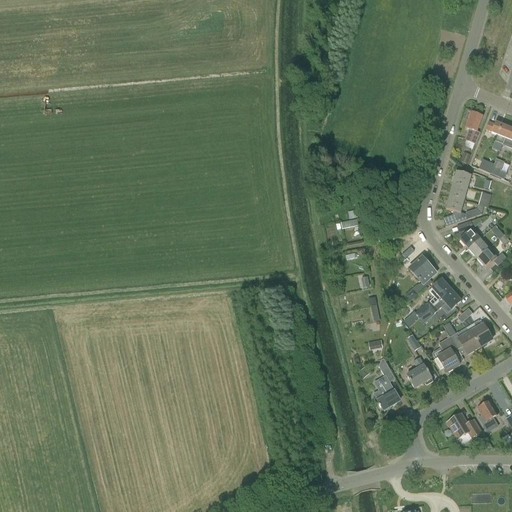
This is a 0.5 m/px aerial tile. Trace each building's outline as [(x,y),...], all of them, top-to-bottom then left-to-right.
[(466,130),(470,131),(465,142),(476,146),(480,135),(476,133),(482,119),(472,115),(466,130)] [(503,145),(505,140),(509,130),(496,124),(495,126),(489,124),(486,131),(492,133),(491,134),(498,137),(496,143),(503,145)] [(507,176),(501,173),(504,165),(497,161),(493,170),(490,176),(504,182),(507,176)] [(490,176),(494,168),(482,163),(479,171),(490,176)] [(456,173),(453,186),(468,190),(471,178),(456,173)] [(489,191),(491,183),(485,181),(483,189),(489,191)] [(468,190),(453,186),(449,198),(464,203),(468,190)] [(482,193),(478,206),(488,209),(492,196),(482,193)] [(461,215),(464,203),(449,198),(446,211),(461,215)] [(468,221),(481,216),(476,210),(466,214),(468,221)] [(358,227),(357,220),(336,224),(337,230),(358,227)] [(459,234),(473,229),(471,222),(456,227),(459,234)] [(496,238),(501,234),(495,227),(491,232),(496,238)] [(460,242),(468,251),(480,241),(471,231),(460,242)] [(505,248),(510,244),(504,237),(499,241),(505,248)] [(468,251),(477,261),(489,251),(480,241),(468,251)] [(497,260),(489,251),(477,261),(485,271),(494,264),(497,261),(497,260)] [(494,264),(497,268),(498,269),(506,261),(506,260),(502,256),(497,260),(497,261),(494,264)] [(423,286),(436,275),(422,259),(410,271),(423,286)] [(403,280),(390,281),(392,305),(404,304),(403,280)] [(429,312),(451,292),(442,281),(429,293),(435,299),(427,306),(426,305),(415,315),(420,320),(429,312)] [(416,286),(405,296),(410,303),(422,293),(416,286)] [(433,316),(443,308),(446,305),(451,312),(461,303),(451,292),(429,312),(433,316)] [(377,298),(370,299),(372,322),(380,321),(377,298)] [(468,310),(457,320),(462,325),(473,315),(468,310)] [(477,331),(471,334),(480,349),(492,342),(483,326),(481,326),(479,322),(474,325),(477,331)] [(451,323),(446,325),(450,336),(455,333),(451,323)] [(459,336),(470,331),(469,328),(458,333),(459,336)] [(471,334),(461,340),(458,334),(450,339),(458,352),(463,348),(468,356),(480,349),(471,334)] [(415,353),(421,349),(413,337),(407,341),(415,353)] [(453,355),(458,352),(450,339),(439,346),(445,356),(438,360),(447,374),(459,367),(453,355)] [(432,380),(424,367),(420,360),(413,363),(418,371),(407,377),(414,390),(424,385),(427,387),(433,383),(432,380)] [(373,396),(377,402),(383,412),(400,402),(394,393),(395,392),(390,384),(395,380),(384,361),(381,362),(379,368),(384,378),(374,384),(379,392),(373,396)] [(498,417),(489,403),(477,410),(482,418),(479,420),(483,426),(486,425),(490,433),(498,428),(493,420),(498,417)] [(447,424),(457,442),(468,436),(471,441),(482,434),(475,422),(468,425),(462,415),(447,424)]
